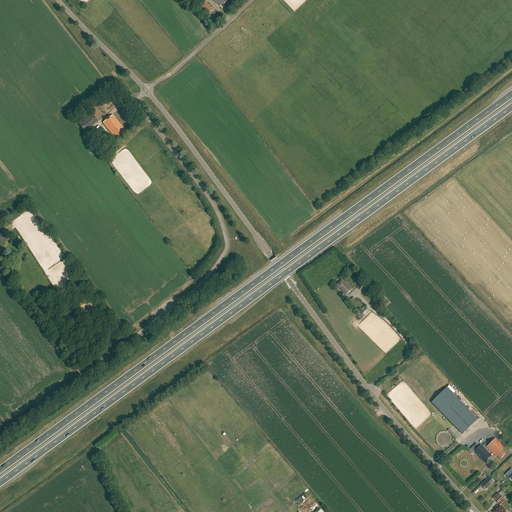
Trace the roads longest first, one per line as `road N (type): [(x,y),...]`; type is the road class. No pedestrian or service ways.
road 1 (trunk): [(511,94),(0,470)]
road 2 (trunk): [(0,483),(511,107)]
road 3 (tertiary): [(476,511),(368,390),(145,89)]
road 4 (unclassified): [(87,372),(193,291),(226,244),(207,195),(135,102)]
road 5 (unclassified): [(145,89),(252,0)]
road 6 (tertiary): [(145,89),(58,0)]
